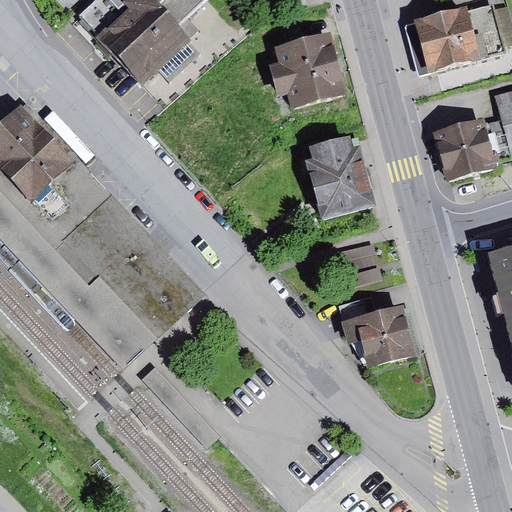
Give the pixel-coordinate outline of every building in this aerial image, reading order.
[(206,0),(102,0),(81,19),(108,49),(143,86),(194,40),(180,25),(206,0)] [(495,3),(406,25),(418,74),(507,53),(495,3)] [(333,41),(276,56),(292,114),(349,99),(333,41)] [(511,93),(498,97),(511,147),(511,93)] [(0,132),(0,177),(32,211),(56,188),(81,165),(54,136),(27,108),(0,132)] [(485,114),(430,128),(443,182),(496,169),(495,162),(511,158),(502,120),(488,124),(485,114)] [(355,145),(307,156),(322,221),(371,209),(355,145)] [(95,181),(81,165),(56,188),(32,211),(0,177),(0,232),(15,249),(127,367),(157,338),(100,277),(90,287),(57,252),(112,200),(95,181)] [(202,296),(112,200),(57,252),(90,287),(100,277),(157,338),(202,296)] [(347,247),(356,284),(386,276),(377,239),(347,247)] [(511,245),(484,254),(497,296),(511,350),(511,245)] [(404,303),(341,317),(348,349),(365,345),(371,373),(418,362),(404,303)]
